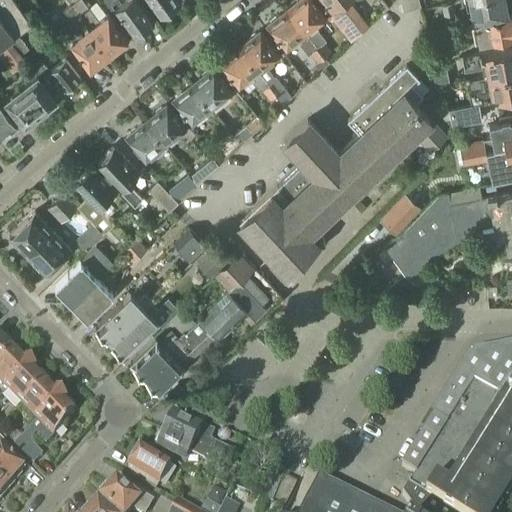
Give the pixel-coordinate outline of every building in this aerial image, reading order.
[(0,0),(0,48),(11,41),(15,38),(14,38),(31,26),(12,0),(0,0)] [(83,0),(75,0),(71,3),(108,54),(115,48),(118,48),(124,44),(124,42),(127,39),(107,11),(97,19),(83,0)] [(120,0),(103,0),(110,9),(113,7),(134,34),(142,27),(145,28),(149,24),(149,21),(153,19),(138,0),(120,0)] [(148,0),(159,15),(161,14),(159,11),(163,8),(166,10),(174,4),(172,2),(174,0),(177,0),(179,1),(179,0),(148,0)] [(317,47),(323,42),(326,40),(315,28),(327,18),(312,0),(298,0),(287,9),(307,34),(317,47)] [(322,0),(330,9),(328,11),(351,39),(368,25),(357,11),(348,0),(322,0)] [(401,12),(420,7),(418,0),(395,0),(393,3),(401,12)] [(474,24),(508,17),(504,0),(472,0),(465,2),(467,10),(471,10),(474,24)] [(108,54),(71,3),(63,9),(78,29),(79,28),(81,32),(69,41),(89,69),(91,67),(94,67),(99,63),(100,61),(108,54)] [(444,17),(454,15),(451,4),(441,6),(444,17)] [(317,47),(307,34),(287,9),(267,25),(287,50),(297,42),(307,54),(310,52),(317,47)] [(472,45),(511,37),(511,16),(508,17),(474,24),(471,25),(472,29),(469,30),(472,45)] [(451,28),(428,32),(432,53),(456,48),(451,28)] [(274,76),(266,66),(279,56),(260,31),(240,46),(259,71),(284,102),(291,95),(275,75),(274,76)] [(11,41),(0,48),(0,61),(2,60),(12,73),(26,62),(11,41)] [(317,47),(325,57),(331,51),(323,42),(317,47)] [(284,102),(259,71),(240,46),(220,63),(239,87),(250,78),(258,88),(259,87),(277,111),(284,103),(283,102),(284,102)] [(318,62),(325,57),(317,47),(310,52),(318,62)] [(497,75),(511,72),(511,47),(462,58),(464,71),(482,68),(481,64),(486,63),(488,77),(497,75)] [(46,66),(40,59),(29,67),(36,76),(39,79),(55,99),(80,79),(65,59),(51,70),(47,65),(46,66)] [(240,222),(286,271),(310,249),(326,245),(322,227),(347,203),(344,201),(416,133),(431,149),(445,135),(419,108),(420,107),(416,102),(423,95),(414,85),(420,79),(407,65),(348,120),(360,133),(339,152),(308,119),(286,141),(305,161),(240,222)] [(449,84),(446,66),(432,73),(435,86),(449,84)] [(193,84),(213,109),(233,93),(213,68),(193,84)] [(511,72),(497,75),(488,77),(469,80),(471,90),(468,90),(471,104),(479,102),(511,96),(511,72)] [(36,76),(5,99),(24,123),(55,99),(39,79),(36,76)] [(193,125),(213,109),(193,84),(173,100),(193,125)] [(479,102),(471,104),(448,108),(451,126),(482,120),(479,102)] [(0,140),(17,127),(0,104),(0,140)] [(146,121),(166,145),(186,129),(166,105),(146,121)] [(451,126),(448,108),(448,105),(433,108),(450,126),(451,126)] [(460,145),(462,155),(485,150),(495,148),(505,146),(511,144),(511,115),(499,118),(500,123),(489,125),(492,138),(483,140),(483,141),(460,145)] [(256,116),(246,125),(251,132),(252,132),(262,122),(256,116)] [(146,161),(166,145),(146,121),(126,137),(146,161)] [(246,125),(233,135),(239,142),(251,132),(246,125)] [(463,165),(487,160),(491,179),(501,177),(511,174),(511,144),(505,146),(495,148),(485,150),(462,155),(463,165)] [(126,196),(133,189),(127,183),(138,171),(114,146),(96,164),(120,189),(126,196)] [(190,176),(197,185),(218,165),(212,158),(200,169),(190,176)] [(120,211),(128,203),(115,190),(91,165),(72,183),(86,197),(78,205),(85,213),(94,221),(104,232),(105,231),(111,225),(114,223),(106,215),(115,206),(120,211)] [(178,202),(197,185),(190,176),(180,184),(169,193),(178,202)] [(169,193),(157,181),(148,190),(169,212),(178,202),(169,193)] [(126,196),(134,204),(140,197),(133,189),(126,196)] [(511,190),(449,203),(447,192),(437,195),(402,232),(384,245),(406,277),(424,265),(457,241),(467,236),(488,249),(507,249),(506,253),(508,253),(507,254),(511,254),(511,190)] [(64,192),(48,208),(62,222),(77,205),(64,192)] [(400,230),(418,211),(402,195),(383,214),(400,230)] [(27,255),(53,230),(35,211),(9,237),(27,255)] [(94,221),(93,222),(76,238),(86,249),(104,232),(94,221)] [(111,225),(105,231),(123,250),(130,243),(111,225)] [(207,248),(189,229),(177,241),(188,253),(191,250),(198,256),(207,248)] [(53,230),(27,255),(45,273),(71,248),(53,230)] [(122,252),(133,263),(147,249),(136,238),(122,252)] [(470,241),(462,247),(469,255),(476,249),(470,241)] [(214,276),(214,277),(232,259),(218,243),(196,264),(211,279),(214,276)] [(112,261),(97,245),(55,287),(71,303),(71,302),(96,277),(112,261)] [(214,277),(228,292),(229,291),(239,281),(252,269),(238,253),(232,259),(214,277)] [(421,286),(433,278),(424,265),(406,277),(413,286),(421,286)] [(228,292),(199,319),(211,331),(219,339),(243,317),(249,325),(254,320),(265,309),(261,304),(268,298),(247,276),(253,269),(252,269),(239,281),(229,291),(228,292)] [(87,320),(113,294),(96,277),(71,302),(71,303),(87,320)] [(106,339),(109,342),(131,322),(152,301),(145,294),(138,301),(130,294),(95,328),(106,339)] [(169,320),(169,321),(180,311),(168,299),(159,308),(152,301),(131,322),(109,342),(124,357),(150,332),(159,322),(163,326),(169,320)] [(184,332),(185,333),(194,325),(180,311),(169,321),(182,334),(184,332)] [(178,362),(211,331),(199,319),(194,325),(185,333),(189,337),(183,342),(145,380),(159,394),(185,369),(178,362)] [(182,334),(179,337),(170,329),(158,341),(156,340),(130,364),(145,380),(183,342),(189,337),(185,333),(184,332),(182,334)] [(0,365),(14,351),(0,336),(0,365)] [(506,395),(511,399),(511,345),(473,353),(434,415),(448,424),(475,382),(504,397),(506,395)] [(0,384),(6,391),(29,367),(14,351),(0,365),(0,384)] [(22,407),(44,382),(29,367),(6,391),(22,407)] [(37,423),(59,398),(44,382),(22,407),(37,423)] [(448,424),(434,415),(401,467),(415,476),(402,496),(414,511),(495,511),(511,486),(511,399),(506,395),(504,397),(475,382),(448,424)] [(13,447),(33,466),(42,456),(31,446),(31,440),(36,435),(46,445),(52,439),(53,439),(76,415),(59,398),(37,423),(28,431),(29,432),(21,439),(13,447)] [(228,463),(227,462),(232,453),(210,442),(214,433),(204,429),(174,413),(165,432),(210,454),(228,463)] [(228,463),(210,454),(165,432),(156,449),(185,464),(190,456),(223,473),(228,463)] [(16,434),(8,442),(13,447),(21,439),(16,434)] [(0,481),(8,489),(23,471),(0,447),(0,481)] [(157,488),(170,466),(141,449),(128,469),(157,488)] [(284,509),(296,484),(284,478),(282,482),(274,480),(265,501),(284,509)] [(386,511),(318,478),(300,511),(386,511)] [(126,492),(116,483),(100,500),(113,511),(130,511),(132,510),(134,511),(147,511),(153,503),(127,489),(126,492)] [(194,511),(177,502),(171,511),(194,511)] [(205,502),(199,511),(219,511),(220,510),(205,502)] [(107,511),(97,503),(89,511),(107,511)]
